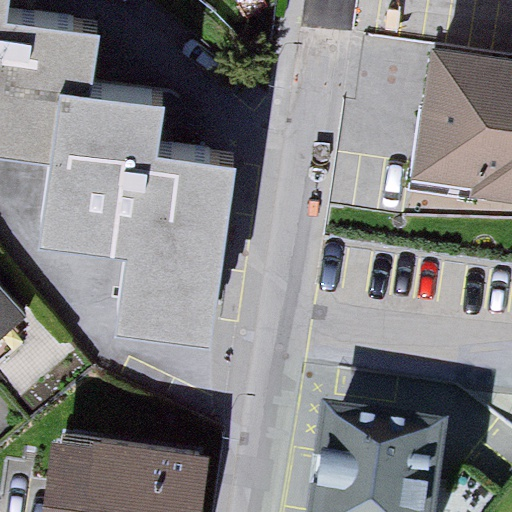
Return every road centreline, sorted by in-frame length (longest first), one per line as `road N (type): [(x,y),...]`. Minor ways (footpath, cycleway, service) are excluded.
road 1 (residential): [(330,0),(288,337),(256,511)]
road 2 (unknown): [(295,281),(511,333)]
